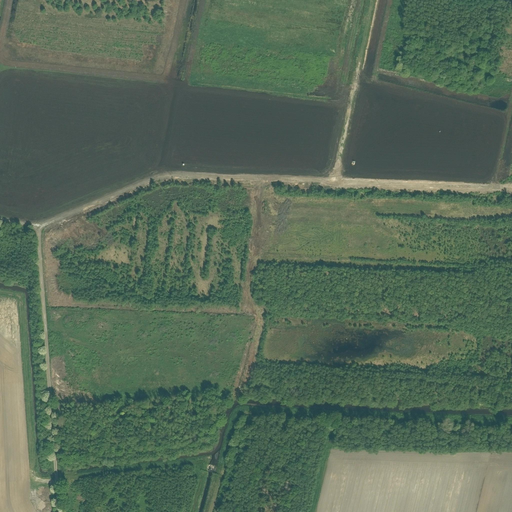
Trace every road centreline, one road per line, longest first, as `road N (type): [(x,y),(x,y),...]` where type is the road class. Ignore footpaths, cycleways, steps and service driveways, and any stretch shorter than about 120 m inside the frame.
road 1 (track): [(37,226),(157,177),(326,180),(337,165),(372,0)]
road 2 (track): [(37,226),(58,511)]
